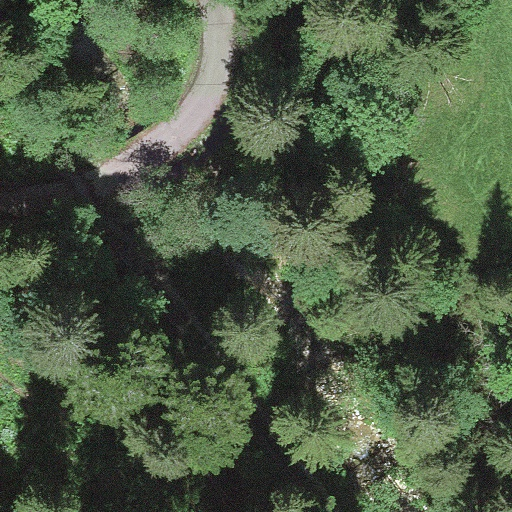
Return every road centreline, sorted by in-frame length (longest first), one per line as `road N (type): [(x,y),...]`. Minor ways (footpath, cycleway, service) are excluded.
road 1 (track): [(104,181),(181,328),(329,511)]
road 2 (unclassified): [(0,197),(41,198),(104,181),(171,138),(217,72),(217,0)]
